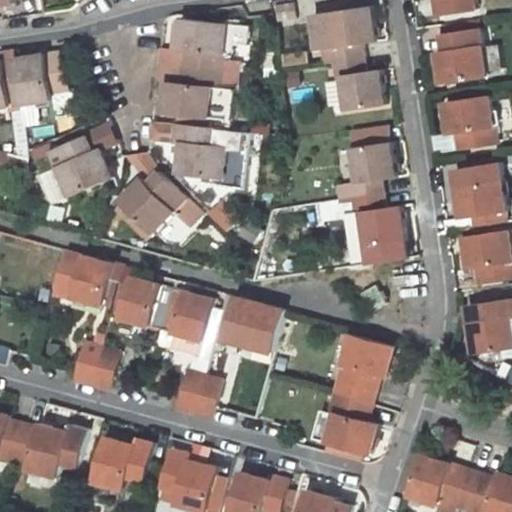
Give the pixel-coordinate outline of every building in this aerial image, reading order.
[(439,0),(442,18),(481,12),(478,0),(439,0)] [(334,11),(339,46),(333,47),(335,62),(367,57),(364,41),(379,39),(372,3),(334,11)] [(186,50),(184,65),(225,70),(241,72),(243,56),(227,54),(230,23),(183,18),(180,49),(186,50)] [(444,87),(491,80),(483,32),(445,38),(447,55),(439,56),(444,87)] [(180,49),(162,47),(161,62),(184,65),(186,50),(180,49)] [(25,105),(57,100),(55,93),(72,90),(66,53),(18,60),(25,105)] [(343,76),(348,109),(388,103),(382,69),(369,70),(367,57),(335,62),(337,76),(343,76)] [(18,60),(6,62),(12,107),(25,105),(18,60)] [(0,108),(12,107),(6,62),(0,62),(0,108)] [(184,65),(161,62),(159,78),(170,79),(182,81),(184,65)] [(170,79),(167,110),(213,116),(216,87),(224,88),(225,70),(184,65),(182,81),(170,79)] [(462,151),(501,144),(494,98),(448,106),(453,136),(459,135),(462,151)] [(178,141),(181,122),(155,119),(153,138),(178,141)] [(182,169),(228,175),(226,183),(247,186),(255,130),(181,122),(178,141),(176,151),(184,152),(182,169)] [(91,133),(92,137),(98,151),(105,149),(120,142),(112,124),(91,133)] [(118,178),(105,149),(98,151),(92,137),(57,153),(76,196),(118,178)] [(355,150),(360,184),(353,186),(355,199),(387,195),(385,181),(399,179),(394,143),(355,150)] [(0,163),(10,166),(13,153),(0,150),(0,163)] [(133,156),(153,183),(163,172),(150,154),(133,156)] [(511,213),(504,165),(465,172),(467,187),(459,189),(465,220),(511,213)] [(160,233),(180,211),(195,225),(206,213),(192,199),(163,172),(153,183),(152,185),(146,180),(126,202),(160,233)] [(363,212),(368,244),(369,248),(409,242),(403,207),(389,208),(387,195),(355,199),(357,213),(363,212)] [(482,287),(511,282),(511,234),(467,242),(472,272),(479,271),(482,287)] [(371,263),(411,257),(409,242),(369,248),(371,263)] [(103,303),(115,262),(67,249),(56,291),(103,303)] [(150,323),(161,283),(131,274),(120,315),(150,323)] [(391,300),(381,282),(365,290),(376,309),(391,300)] [(206,338),(217,298),(188,290),(177,331),(206,338)] [(276,350),(287,310),(238,296),(227,336),(276,350)] [(511,350),(511,303),(469,310),(477,356),(500,352),(511,350)] [(357,332),(344,375),(381,386),(385,370),(394,373),(403,344),(357,332)] [(84,340),(75,377),(92,382),(102,344),(84,340)] [(110,387),(120,349),(102,344),(92,382),(110,387)] [(511,350),(500,352),(503,366),(511,364),(511,350)] [(197,410),(206,372),(190,368),(180,406),(197,410)] [(213,415),(223,377),(206,372),(197,410),(213,415)] [(381,386),(344,375),(340,391),(376,401),(381,386)] [(376,401),(340,391),(336,407),(343,409),(334,439),(379,452),(388,422),(372,417),(376,401)] [(336,407),(330,405),(321,435),(334,439),(343,409),(336,407)] [(0,450),(17,456),(27,419),(9,414),(11,409),(0,406),(0,450)] [(69,426),(42,417),(40,423),(31,460),(29,464),(57,473),(62,457),(78,461),(88,424),(71,420),(69,426)] [(27,419),(17,456),(31,460),(40,423),(27,419)] [(110,430),(97,475),(125,482),(129,469),(146,474),(156,437),(139,431),(138,438),(110,430)] [(195,446),(194,453),(210,457),(213,445),(196,440),(195,446)] [(208,511),(220,469),(222,460),(210,457),(194,453),(195,446),(178,442),(169,478),(184,483),(180,496),(196,501),(193,511),(208,511)] [(473,458),(427,443),(414,485),(442,495),(443,488),(461,494),(473,458)] [(473,458),(461,494),(476,499),(487,462),(473,458)] [(511,511),(511,462),(506,461),(503,467),(487,462),(476,499),(511,511)] [(245,465),(233,511),(237,511),(264,511),(266,504),(283,509),(293,471),(276,467),(274,473),(245,465)] [(220,511),(232,471),(220,469),(208,511),(220,511)] [(302,511),(352,511),(354,505),(354,504),(355,501),(338,497),(339,494),(338,493),(339,490),(311,481),(310,486),(309,486),(302,511)]
